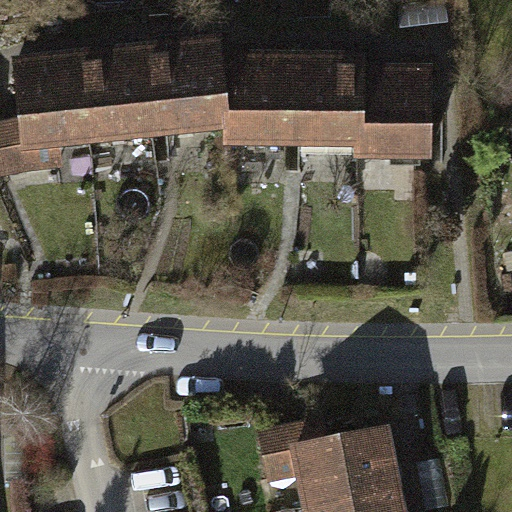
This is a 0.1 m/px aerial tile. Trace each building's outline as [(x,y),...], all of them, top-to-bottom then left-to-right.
[(138,54),(147,139),(219,131),(216,61),(216,45),(138,54)] [(147,139),(138,54),(71,61),(81,147),(147,139)] [(288,151),(287,58),(216,61),(219,131),(219,151),(288,151)] [(354,149),(355,73),(356,58),(287,58),(288,151),(354,149)] [(81,147),(71,61),(8,69),(12,127),(0,127),(0,180),(53,173),(51,151),(81,147)] [(355,73),(354,149),(353,167),(427,168),(429,74),(355,73)] [(292,477),(285,444),(323,437),(319,416),(271,425),(257,428),(267,482),(292,477)] [(292,477),(297,505),(399,486),(387,424),(323,437),(285,444),(292,477)] [(297,505),(298,511),(403,511),(399,486),(297,505)]
